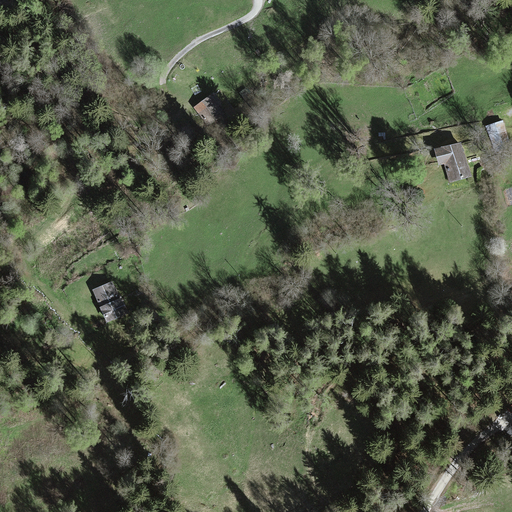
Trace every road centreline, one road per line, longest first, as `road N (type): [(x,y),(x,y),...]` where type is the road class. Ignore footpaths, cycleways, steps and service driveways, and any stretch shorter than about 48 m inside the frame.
road 1 (track): [(258,0),(256,12),(169,65),(170,104)]
road 2 (unclassified): [(511,411),(460,459),(423,511)]
